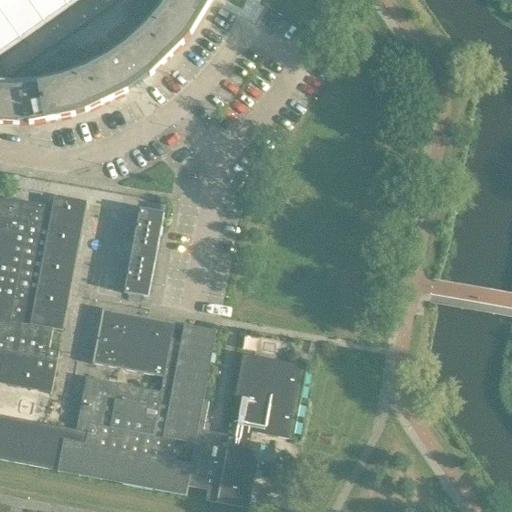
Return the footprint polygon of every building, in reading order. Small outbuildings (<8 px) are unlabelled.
[(162,0),(156,10),(141,28),(124,44),(104,57),(84,68),(62,76),(39,82),(15,84),(0,83),(0,125),(18,127),(18,125),(29,125),(29,126),(56,121),(75,117),(75,115),(84,112),(85,114),(128,93),(127,92),(132,88),(138,84),(143,81),(149,76),(150,78),(184,45),(182,43),(188,36),(190,37),(212,0),(162,0)] [(0,0),(0,66),(8,77),(118,0),(0,0)] [(74,267),(72,266),(76,246),(78,247),(78,245),(76,245),(80,225),(82,225),(82,224),(80,224),(84,204),(86,204),(86,203),(54,197),(52,208),(0,197),(0,383),(50,392),(50,394),(51,395),(59,352),(48,350),(52,330),(62,332),(62,330),(60,330),(64,310),(66,310),(66,309),(64,309),(68,289),(70,289),(70,288),(68,288),(72,268),(74,268),(74,267)] [(140,209),(124,294),(148,299),(164,214),(140,209)] [(93,423),(89,422),(86,433),(0,416),(0,461),(57,472),(57,473),(58,473),(58,471),(184,495),(184,497),(185,497),(187,487),(207,491),(205,502),(248,510),(249,509),(247,508),(248,500),(258,446),(260,446),(261,445),(250,443),(251,434),(292,441),(306,368),(242,356),(227,439),(218,437),(218,438),(202,435),(208,402),(201,401),(214,333),(216,333),(216,332),(184,326),(181,342),(171,340),(174,324),(102,310),(92,365),(163,378),(160,393),(86,379),(79,412),(95,415),(93,423)]
